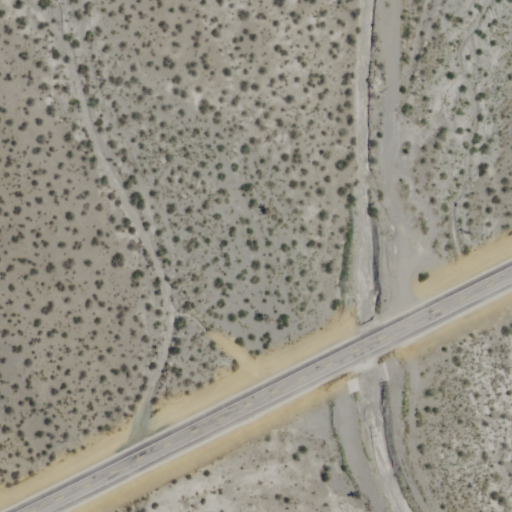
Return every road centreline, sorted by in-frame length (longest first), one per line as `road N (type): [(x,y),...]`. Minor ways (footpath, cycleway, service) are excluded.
road 1 (trunk): [(511,270),(28,511)]
road 2 (residential): [(407,323),(414,0)]
